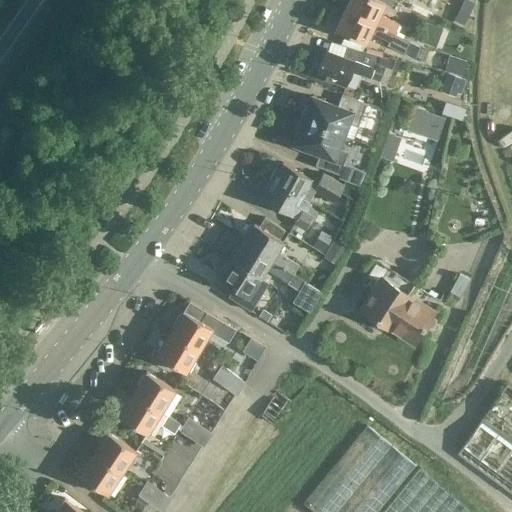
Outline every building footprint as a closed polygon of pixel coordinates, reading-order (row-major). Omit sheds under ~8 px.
[(391,6),(393,0),(348,0),(344,10),(404,37),(409,27),(380,12),(384,3),(391,6)] [(462,0),(453,20),(463,25),(475,1),(471,0),(462,0)] [(409,40),(404,37),(344,10),(335,29),(365,43),(370,33),(388,41),(387,45),(403,52),(409,40)] [(376,79),(382,64),(384,59),(377,56),(356,49),(352,59),(324,49),(315,74),(346,85),(351,70),(376,79)] [(458,92),(470,58),(450,52),(438,85),(458,92)] [(342,135),(347,122),(358,126),(366,103),(341,94),(337,105),(312,96),(309,103),(307,105),(305,108),(303,110),(301,113),(300,116),(299,118),(342,135)] [(435,137),(442,118),(413,108),(406,127),(435,137)] [(340,175),(348,151),(338,147),(342,135),(299,118),(298,121),(297,124),(296,127),(296,130),(296,133),(296,137),(294,144),(319,154),(315,165),(340,175)] [(272,180),(302,197),(307,187),(333,202),(343,184),(323,171),(318,181),(312,178),(282,161),(272,180)] [(340,175),(339,176),(359,183),(364,170),(344,162),(340,175)] [(302,197),(272,180),(262,199),(296,219),(294,223),(305,228),(317,205),(302,197)] [(242,240),(293,272),(298,264),(277,250),(283,241),(253,223),(242,240)] [(321,231),(313,245),(324,251),(332,237),(321,231)] [(293,272),(242,240),(230,258),(232,260),(260,277),(262,275),(266,269),(285,280),(287,282),(293,272)] [(334,240),(325,255),(338,263),(347,248),(334,240)] [(232,260),(221,276),(241,289),(235,298),(258,313),(260,309),(253,304),(268,283),(232,260)] [(293,272),(287,282),(291,285),(298,290),(291,300),(308,310),(320,291),(303,281),(304,279),(293,272)] [(448,292),(459,298),(469,279),(458,274),(448,292)] [(430,314),(432,312),(410,298),(411,296),(382,278),(362,310),(390,329),(391,327),(413,341),(423,325),(424,326),(427,327),(430,326),(433,324),(434,320),(433,317),(431,314),(430,314)] [(169,332),(199,350),(211,330),(227,341),(234,329),(206,310),(189,300),(169,332)] [(186,373),(199,350),(169,332),(156,355),(186,373)] [(233,371),(245,379),(264,347),(252,340),(233,371)] [(212,378),(236,393),(245,379),(233,371),(221,364),(212,378)] [(131,394),(161,413),(175,390),(146,371),(131,394)] [(236,393),(212,378),(204,389),(228,404),(236,393)] [(511,492),(511,388),(506,384),(457,452),(511,492)] [(204,389),(195,403),(219,418),(228,404),(204,389)] [(262,411),(273,418),(286,396),(275,389),(262,411)] [(147,434),(161,413),(131,394),(117,416),(147,434)] [(187,415),(211,431),(219,418),(195,403),(187,415)] [(202,445),(211,431),(187,415),(178,429),(202,445)] [(202,445),(178,429),(171,440),(195,456),(202,445)] [(93,453),(121,472),(135,450),(107,432),(93,453)] [(187,468),(195,456),(171,440),(163,452),(187,468)] [(179,481),(187,468),(163,452),(155,466),(179,481)] [(107,493),(121,472),(93,453),(79,474),(107,493)] [(146,480),(170,495),(179,481),(155,466),(146,480)] [(472,511),(418,467),(381,511),(472,511)] [(137,494),(161,509),(170,495),(146,480),(137,494)] [(83,511),(63,497),(52,511),(83,511)]
